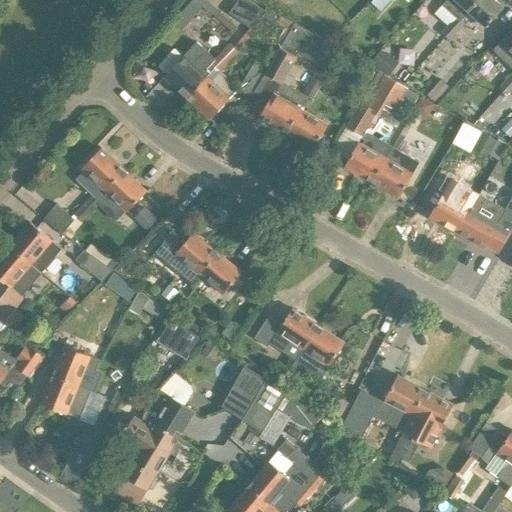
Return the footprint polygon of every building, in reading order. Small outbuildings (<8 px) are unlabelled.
[(200,10),(203,7),(208,1),(207,0),(193,0),(191,3),(200,10)] [(250,26),(264,9),(250,0),(236,0),(229,11),(250,26)] [(391,0),(373,0),(371,2),(381,11),(391,0)] [(447,0),(442,6),(455,18),(456,17),(460,21),(468,12),(479,0),(447,0)] [(495,0),(479,0),(468,12),(486,28),(504,8),(495,0)] [(296,25),(269,11),(258,25),(268,33),(275,24),(290,33),(296,25)] [(181,14),(173,23),(181,30),(190,21),(181,14)] [(465,25),(460,21),(456,17),(455,18),(448,25),(457,33),(465,25)] [(296,60),(295,59),(309,32),(296,25),(290,33),(281,51),(267,75),(282,84),(296,60)] [(450,41),(457,33),(448,25),(441,33),(450,41)] [(511,29),(492,52),(511,70),(511,29)] [(187,97),(206,77),(216,67),(211,64),(215,59),(196,42),(184,56),(164,77),(187,97)] [(220,54),(228,62),(237,52),(229,45),(220,54)] [(388,76),(398,63),(381,50),(371,63),(388,76)] [(216,67),(220,71),(228,62),(220,54),(215,59),(211,64),(216,67)] [(251,93),(267,68),(255,60),(239,86),(251,93)] [(376,73),(356,61),(345,77),(356,84),(358,81),(363,84),(365,82),(370,85),(376,73)] [(309,83),(318,88),(324,77),(315,72),(309,83)] [(361,104),(347,128),(362,136),(363,137),(375,116),(380,119),(388,105),(397,111),(389,124),(396,129),(393,133),(404,138),(410,127),(406,125),(409,119),(407,117),(419,96),(384,75),(380,72),(361,104)] [(230,99),(206,77),(187,97),(211,120),(230,99)] [(505,90),(511,83),(507,79),(501,86),(505,90)] [(441,80),(427,95),(435,102),(449,87),(441,80)] [(311,100),(318,88),(309,83),(302,94),(307,97),(303,104),(310,109),(314,102),(311,100)] [(259,117),(286,133),(300,108),(303,104),(307,97),(302,94),(287,86),(281,97),(274,92),(259,117)] [(329,124),(300,108),(286,133),(315,149),(329,124)] [(511,138),(511,119),(502,130),(511,139),(511,138)] [(471,153),(475,148),(483,134),(468,125),(457,145),(471,153)] [(397,150),(404,138),(393,133),(387,144),(393,147),(372,182),(399,199),(414,174),(420,163),(397,150)] [(488,156),(496,142),(483,134),(475,148),(488,156)] [(372,182),(393,147),(387,144),(373,135),(362,143),(359,142),(344,167),(372,182)] [(496,142),(489,155),(498,161),(503,152),(504,150),(506,146),(497,141),(496,142)] [(105,190),(125,170),(101,148),(82,168),(105,190)] [(125,170),(105,190),(128,212),(147,192),(125,170)] [(457,232),(472,207),(444,191),(429,216),(457,232)] [(486,245),(499,252),(511,231),(511,198),(506,210),(479,195),(472,207),(457,232),(485,248),(486,245)] [(91,214),(100,204),(92,197),(83,206),(91,214)] [(70,228),(72,226),(76,220),(57,203),(44,219),(64,235),(70,228)] [(74,214),(77,218),(82,222),(91,214),(83,206),(74,214)] [(147,231),(158,219),(145,207),(134,219),(147,231)] [(10,246),(42,273),(61,250),(52,242),(53,241),(31,222),(10,246)] [(192,284),(199,275),(200,276),(218,253),(193,233),(174,255),(184,263),(177,271),(192,284)] [(22,297),(42,273),(10,246),(0,258),(0,293),(17,307),(23,298),(22,297)] [(135,248),(114,271),(129,282),(150,260),(135,248)] [(112,270),(84,250),(75,261),(101,282),(112,270)] [(242,273),(218,253),(200,276),(224,296),(242,273)] [(107,266),(113,271),(119,264),(112,259),(107,266)] [(138,288),(128,281),(120,293),(130,300),(138,288)] [(144,306),(159,315),(164,307),(140,291),(132,304),(142,310),(144,306)] [(0,318),(1,320),(0,321),(0,333),(3,335),(10,326),(6,323),(17,307),(0,293),(0,318)] [(179,309),(187,299),(179,293),(172,302),(179,309)] [(65,313),(76,303),(70,297),(60,307),(65,313)] [(291,358),(284,368),(292,374),(299,363),(295,361),(303,350),(319,326),(292,308),(281,325),(268,317),(254,339),(267,348),(270,344),(291,358)] [(6,323),(10,326),(16,330),(26,316),(16,309),(6,323)] [(199,335),(171,318),(157,340),(186,358),(199,335)] [(49,338),(52,330),(41,326),(38,334),(49,338)] [(319,326),(303,350),(306,353),(329,368),(345,343),(319,326)] [(220,349),(211,343),(204,353),(212,360),(220,349)] [(53,374),(80,385),(91,356),(65,345),(53,374)] [(27,376),(29,377),(43,357),(31,348),(29,351),(25,348),(17,358),(22,362),(17,368),(27,376)] [(0,385),(9,373),(13,366),(16,363),(0,351),(0,385)] [(243,421),(268,381),(244,367),(222,407),(243,421)] [(286,384),(292,374),(284,368),(277,378),(282,382),(286,384)] [(79,387),(80,385),(53,374),(41,403),(80,419),(90,392),(84,389),(79,387)] [(397,376),(384,401),(410,415),(412,416),(426,390),(397,376)] [(262,433),(272,417),(277,409),(286,393),(268,381),(243,421),(262,433)] [(160,390),(142,419),(153,426),(154,424),(179,439),(195,412),(172,398),(172,397),(160,390)] [(380,399),(362,390),(343,426),(361,435),(380,399)] [(412,416),(410,415),(401,433),(431,449),(454,405),(426,390),(412,416)] [(123,394),(117,391),(110,403),(117,406),(123,394)] [(277,409),(291,417),(312,429),(321,414),(286,393),(277,409)] [(327,415),(330,417),(339,423),(350,405),(338,397),(327,415)] [(153,426),(142,419),(134,414),(119,439),(138,451),(142,453),(137,463),(127,478),(147,491),(179,439),(154,424),(153,426)] [(327,418),(323,425),(334,432),(339,425),(327,418)] [(482,458),(501,432),(486,422),(469,449),(472,452),(469,456),(470,457),(458,474),(464,478),(479,457),(482,458)] [(511,431),(496,453),(485,469),(498,478),(511,487),(511,485),(511,431)] [(59,459),(48,451),(41,461),(52,469),(59,459)] [(398,465),(401,458),(393,453),(389,460),(398,465)] [(249,486),(270,504),(280,511),(288,511),(295,505),(314,481),(315,482),(322,474),(313,466),(306,474),(292,463),(283,474),(269,463),(249,486)] [(441,493),(453,474),(443,467),(428,471),(422,480),(441,493)] [(456,475),(444,495),(453,501),(465,481),(456,475)] [(230,511),(262,511),(270,504),(249,486),(229,510),(230,511)] [(468,503),(464,509),(468,511),(493,511),(500,504),(507,493),(498,486),(481,511),(468,503)]
